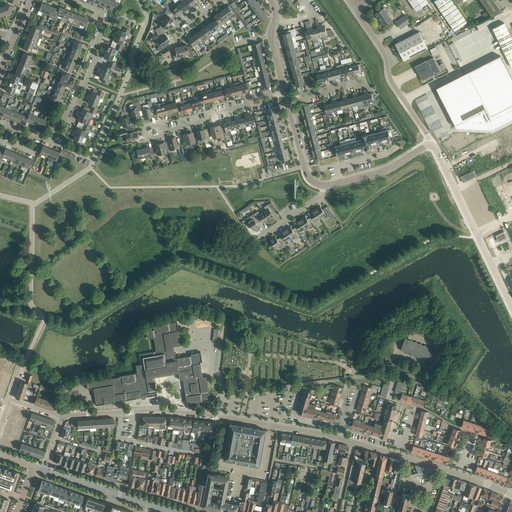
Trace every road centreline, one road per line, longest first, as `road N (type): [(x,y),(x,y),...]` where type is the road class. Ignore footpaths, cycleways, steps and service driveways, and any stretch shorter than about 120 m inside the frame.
road 1 (unclassified): [(511,440),(463,399),(405,374),(286,390)]
road 2 (unclassified): [(279,426),(155,410),(62,416)]
road 3 (unclassified): [(511,306),(431,144)]
road 4 (residential): [(431,144),(355,9)]
road 5 (residential): [(45,138),(87,80),(108,15)]
road 6 (residential): [(168,130),(285,92)]
